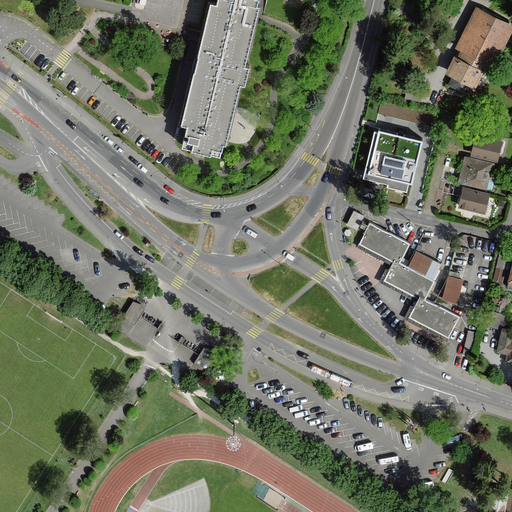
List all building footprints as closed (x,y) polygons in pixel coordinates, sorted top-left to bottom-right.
[(185,137),(183,145),(221,154),(224,141),(226,142),(241,82),(246,83),(250,65),(245,64),(260,5),(257,4),(258,0),(217,0),(217,4),(211,2),(198,56),(196,56),(193,66),(195,67),(182,121),(188,123),(186,131),(190,132),(188,137),(185,137)] [(510,22),(483,9),(464,47),(465,48),(488,60),(490,61),(510,22)] [(488,60),(465,48),(460,59),(480,70),(483,72),(488,60)] [(480,70),(460,59),(458,58),(451,72),(455,74),(469,81),(473,83),(480,70)] [(469,81),(455,74),(450,84),(464,91),(469,81)] [(401,136),(386,132),(380,155),(405,162),(408,152),(411,152),(419,122),(402,119),(399,132),(402,133),(401,136)] [(484,157),(494,159),(498,160),(500,150),(495,149),(497,140),(477,136),(475,145),(477,146),(475,155),(484,157)] [(483,161),(466,157),(463,171),(465,171),(463,182),(477,185),(487,187),(489,175),(492,176),(495,164),(493,163),(483,161)] [(489,193),(485,192),(475,190),(467,188),(465,196),(462,196),(460,206),(488,212),(490,203),(487,203),(489,193)] [(363,215),(355,211),(348,224),(357,228),(363,215)] [(411,243),(370,222),(359,243),(394,261),(384,280),(418,298),(409,317),(449,338),(460,316),(447,309),(426,298),(435,279),(433,278),(409,265),(401,261),(411,243)] [(417,250),(409,265),(433,278),(441,262),(432,257),(417,250)] [(463,280),(450,276),(444,297),(450,300),(457,303),(463,280)] [(136,324),(145,309),(140,304),(133,301),(124,317),(128,322),(136,324)] [(497,328),(501,313),(486,310),(483,324),(497,328)] [(511,330),(503,328),(497,350),(509,353),(507,360),(511,361),(511,330)] [(478,332),(469,330),(463,355),(472,356),(478,332)] [(212,349),(204,347),(195,363),(200,369),(207,370),(217,355),(212,349)] [(503,511),(507,496),(491,493),(488,511),(503,511)]
